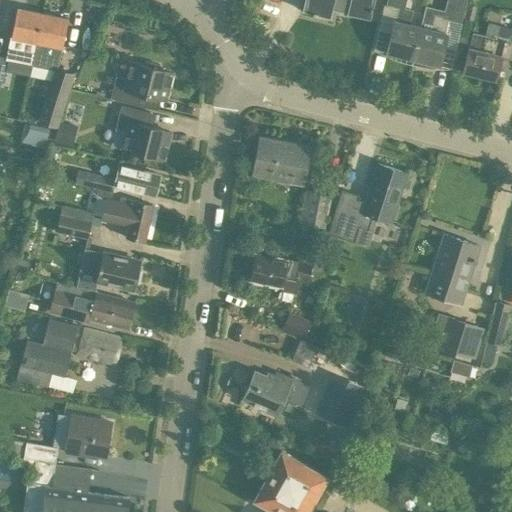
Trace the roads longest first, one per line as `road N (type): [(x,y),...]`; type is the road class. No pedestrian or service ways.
road 1 (residential): [(169,511),(232,66)]
road 2 (tertiary): [(511,155),(296,100),(232,66)]
